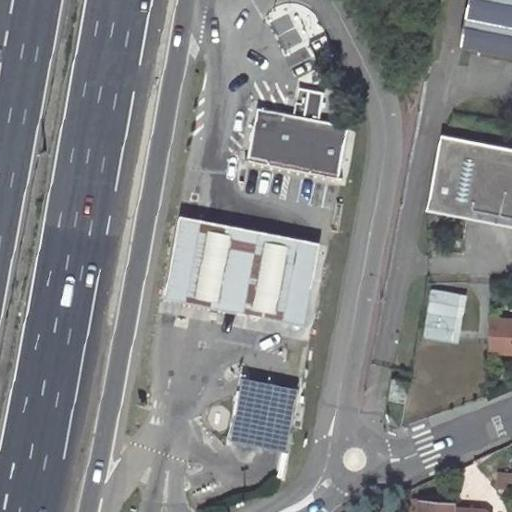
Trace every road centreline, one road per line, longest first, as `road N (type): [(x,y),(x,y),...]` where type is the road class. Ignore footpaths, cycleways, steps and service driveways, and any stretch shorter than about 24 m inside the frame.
road 1 (trunk): [(15,511),(116,0)]
road 2 (trunk): [(87,511),(186,0)]
road 3 (residential): [(352,435),(342,398),(381,139),(360,65),(325,0)]
road 4 (trunk): [(31,0),(0,154)]
road 5 (residential): [(511,413),(377,456)]
